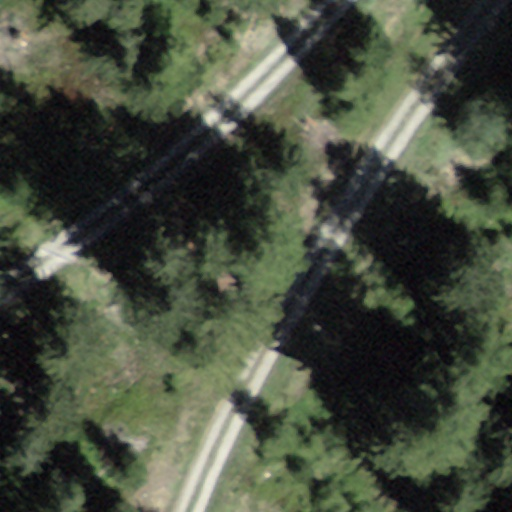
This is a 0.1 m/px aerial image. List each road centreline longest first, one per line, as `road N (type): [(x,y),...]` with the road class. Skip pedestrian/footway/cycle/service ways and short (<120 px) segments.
road 1 (track): [(194,511),(320,259),(490,0)]
road 2 (track): [(339,0),(249,90),(0,298)]
